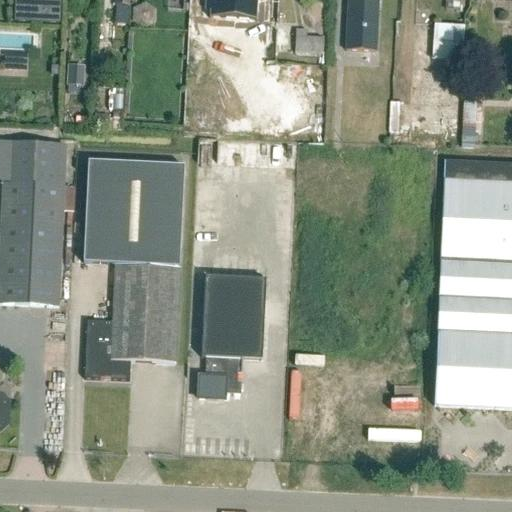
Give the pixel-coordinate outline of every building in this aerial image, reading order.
[(24,0),(12,0),(11,22),(58,24),(59,1),(24,0)] [(115,0),(115,7),(129,8),(129,0),(115,0)] [(206,0),(206,12),(211,13),(210,20),(255,22),(256,0),(206,0)] [(348,0),(346,54),(376,55),(378,0),(348,0)] [(463,62),(464,26),(433,25),(432,61),(463,62)] [(322,57),(323,40),(305,40),(306,33),(294,32),(293,56),(322,57)] [(70,68),(69,86),(82,87),(83,69),(70,68)] [(475,148),(477,88),(461,88),(461,70),(441,70),(440,79),(421,79),(421,103),(389,102),(389,135),(460,136),(460,148),(475,148)] [(96,117),(95,128),(106,129),(107,118),(96,117)] [(511,413),(511,168),(445,165),(434,409),(511,413)] [(175,368),(180,272),(179,272),(184,171),(88,167),(83,268),(115,269),(113,325),(87,324),(84,382),(129,384),(130,366),(175,368)] [(0,308),(58,311),(64,190),(3,187),(0,244),(0,308)] [(262,363),(265,283),(205,280),(201,360),(206,361),(205,379),(199,379),(198,401),(224,403),(225,397),(240,397),(241,386),(237,385),(237,376),(241,376),(242,362),(262,363)]
